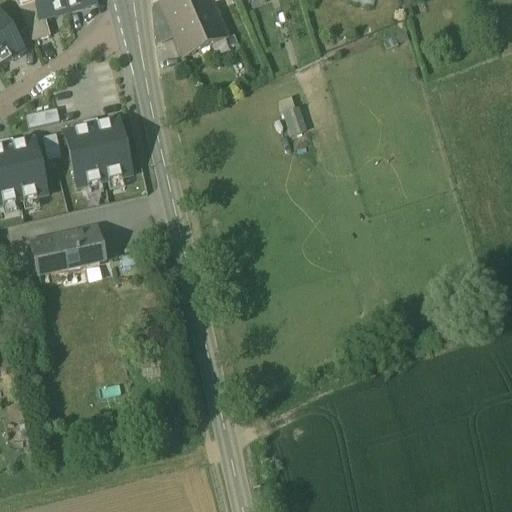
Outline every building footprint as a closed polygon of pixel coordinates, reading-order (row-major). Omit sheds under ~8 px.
[(33,0),(35,6),(40,21),(45,19),(69,13),(65,0),(33,0)] [(65,0),(69,13),(96,5),(94,0),(65,0)] [(212,0),(163,0),(159,2),(183,59),(184,60),(230,41),(229,40),(229,39),(212,0)] [(376,0),(349,0),(349,3),(375,9),(376,0)] [(40,21),(35,6),(20,10),(33,44),(51,39),(45,19),(40,21)] [(0,17),(0,69),(0,70),(24,55),(0,17)] [(303,136),(295,112),(283,116),(291,139),(303,136)] [(65,137),(77,190),(130,178),(118,125),(65,137)] [(0,151),(0,207),(44,198),(32,144),(13,148),(11,143),(0,145),(0,147),(1,151),(0,151)] [(75,237),(74,233),(53,238),(61,269),(62,275),(105,264),(97,231),(75,237)] [(53,238),(29,244),(37,275),(61,269),(53,238)]
